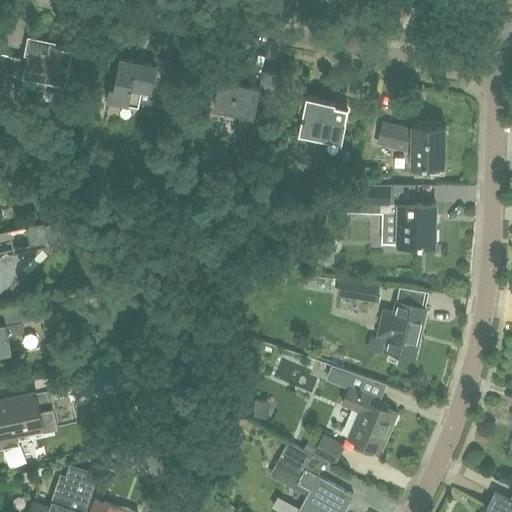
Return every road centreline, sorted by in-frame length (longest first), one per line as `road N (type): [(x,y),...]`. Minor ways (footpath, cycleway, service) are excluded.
road 1 (residential): [(416,511),(471,372),(490,276),(494,78)]
road 2 (residential): [(494,78),(102,0)]
